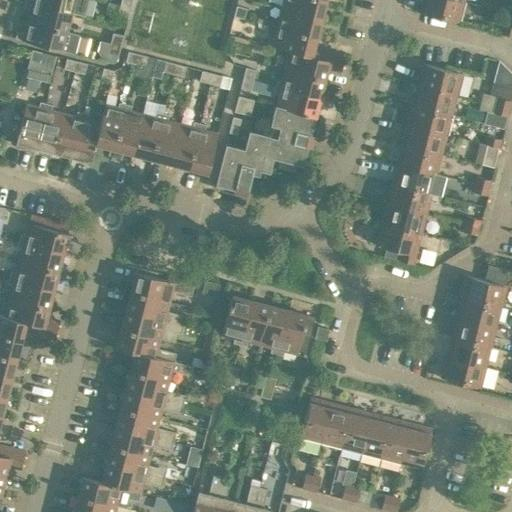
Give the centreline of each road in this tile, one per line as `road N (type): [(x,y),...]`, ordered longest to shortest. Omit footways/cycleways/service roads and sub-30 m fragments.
road 1 (residential): [(35,511),(112,219)]
road 2 (residential): [(351,293),(376,281),(423,290),(481,253),(511,166)]
road 3 (residential): [(290,203),(340,167),(383,16)]
road 4 (residential): [(112,219),(133,205),(165,204),(259,222),(290,203)]
road 5 (residential): [(454,392),(352,364),(345,349),(356,311),(351,293)]
road 6 (residential): [(511,55),(383,16)]
